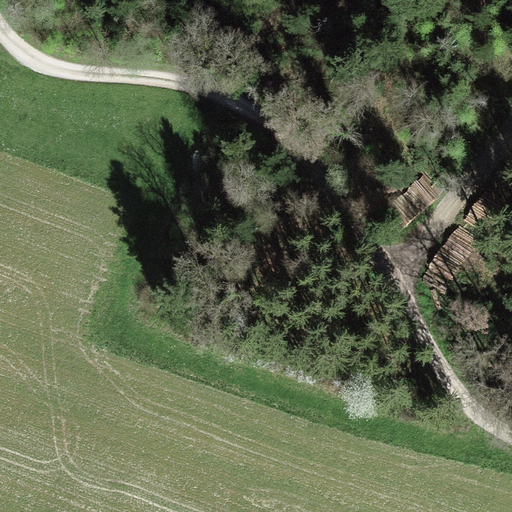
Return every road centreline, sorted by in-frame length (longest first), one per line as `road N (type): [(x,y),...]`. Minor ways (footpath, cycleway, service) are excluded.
road 1 (track): [(511,429),(485,419),(433,356),(325,178),(235,98),(164,75),(18,58),(0,29)]
road 2 (track): [(404,307),(422,248),(511,116)]
